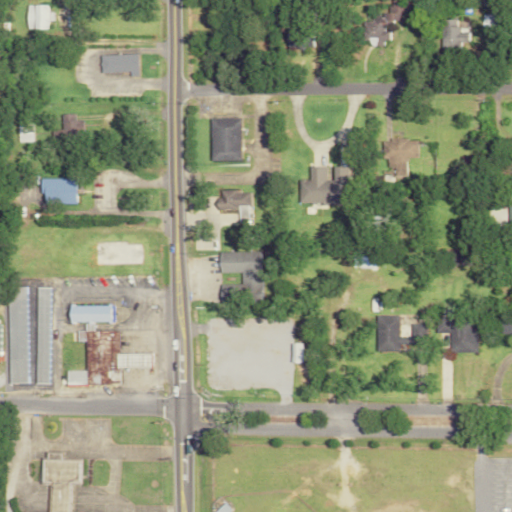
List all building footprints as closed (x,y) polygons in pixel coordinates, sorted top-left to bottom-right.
[(390,21),(404,21),(404,0),(388,0),(388,18),(361,19),(361,44),(391,43),(390,21)] [(45,30),(45,5),(26,5),(25,29),(45,30)] [(468,42),(468,27),(456,27),(455,19),(442,20),(443,54),(461,53),(460,42),(468,42)] [(136,54),(99,55),(99,74),(136,73),(136,54)] [(74,114),(62,114),(61,130),(51,130),(51,138),(81,139),(82,120),(74,120),(74,114)] [(210,161),(240,161),(240,118),(210,118),(210,161)] [(31,124),(16,124),(17,142),(32,142),(31,124)] [(416,158),(416,139),(388,138),(387,177),(405,177),(405,158),(416,158)] [(346,167),(332,167),(332,180),(326,180),(326,167),(308,167),(308,180),(298,180),(298,205),(346,204),(346,167)] [(40,204),(74,204),(74,179),(40,178),(40,204)] [(248,191),(219,191),(219,200),(214,200),(214,211),(237,211),(237,225),(248,225),(248,191)] [(90,244),(91,265),(139,263),(138,243),(90,244)] [(260,304),(259,251),(218,252),(218,273),(240,272),(240,284),(218,285),(218,305),(260,304)] [(23,383),(23,287),(4,287),(4,383),(23,383)] [(45,384),(46,287),(34,287),(32,384),(45,384)] [(116,384),(116,369),(147,369),(147,354),(116,354),(115,331),(90,331),(90,323),(108,323),(108,306),(65,306),(65,323),(81,323),(81,331),(73,331),(74,341),(82,341),(82,371),(63,371),(63,385),(116,384)] [(474,353),(474,316),(449,315),(449,309),(434,309),(434,333),(447,334),(447,352),(474,353)] [(511,336),(511,313),(496,314),(497,337),(511,336)] [(278,314),(269,314),(269,328),(278,329),(278,314)] [(373,351),(397,352),(397,344),(424,345),(424,324),(409,324),(408,336),(397,336),(398,315),(374,315),(373,351)] [(299,363),(299,344),(287,343),(287,363),(299,363)] [(45,511),(65,511),(66,484),(76,484),(76,461),(58,461),(58,452),(42,452),(42,461),(37,461),(37,483),(46,483),(45,511)]
